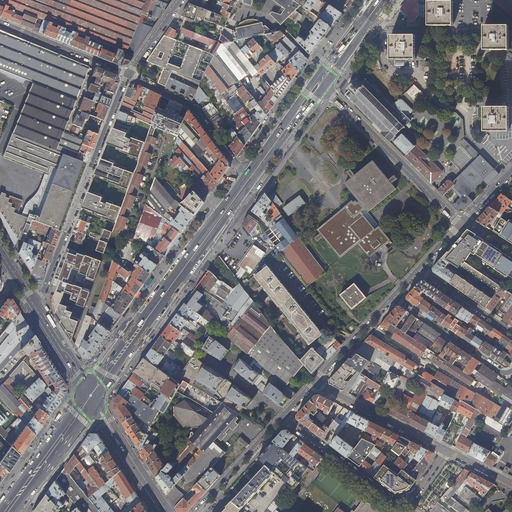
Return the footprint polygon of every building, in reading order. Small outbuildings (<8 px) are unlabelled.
[(0,0),(0,3),(2,4),(4,5),(5,6),(9,7),(22,12),(24,13),(25,13),(20,25),(32,30),(37,18),(38,18),(40,19),(49,22),(51,23),(58,26),(60,27),(65,29),(72,31),(75,32),(78,34),(85,37),(89,38),(93,40),(100,42),(103,43),(114,48),(117,49),(134,55),(153,28),(143,24),(146,18),(150,19),(150,20),(151,21),(152,21),(153,20),(153,19),(152,18),(152,17),(157,19),(159,20),(169,5),(155,0),(0,0)] [(244,0),(243,3),(252,6),(254,2),(252,0),(273,0),(286,9),(282,15),(273,12),(271,14),(282,25),(299,8),(301,6),(292,0),(244,0)] [(318,0),(309,0),(304,8),(310,12),(318,0)] [(419,2),(416,0),(406,0),(400,9),(408,16),(407,17),(407,22),(414,22),(420,14),(420,5),(417,3),(419,2)] [(511,7),(504,0),(496,0),(495,2),(511,17),(511,7)] [(332,27),(342,13),(326,2),(325,2),(323,6),(323,7),(326,9),(327,10),(324,15),(323,14),(321,16),(319,15),(318,16),(316,14),(315,16),(316,16),(319,18),(321,20),(332,27)] [(448,26),(453,27),(453,2),(444,2),(441,2),(436,2),(429,2),(429,26),(448,26)] [(191,3),(182,16),(196,21),(198,16),(205,20),(204,24),(208,26),(210,21),(225,28),(229,19),(226,17),(220,15),(201,8),(191,3)] [(229,19),(231,13),(228,12),(230,6),(224,4),(220,15),(226,17),(229,19)] [(0,17),(9,21),(12,12),(10,11),(7,12),(7,11),(9,7),(5,6),(5,7),(4,8),(0,17)] [(19,25),(24,13),(22,12),(21,17),(15,15),(16,13),(12,12),(9,21),(19,25)] [(225,28),(223,33),(235,42),(248,39),(251,38),(265,35),(273,33),(266,26),(264,27),(263,23),(257,21),(248,20),(240,24),(236,29),(237,33),(233,34),(232,31),(225,28)] [(322,41),(332,27),(321,20),(320,21),(321,21),(318,24),(317,23),(316,25),(317,26),(312,34),(322,41)] [(43,35),(55,40),(60,27),(58,26),(57,29),(50,26),(51,23),(49,22),(46,27),(43,35)] [(33,31),(43,35),(46,27),(36,23),(33,31)] [(504,50),(509,50),(509,26),(494,26),(487,26),(485,26),(485,36),(485,50),(496,50),(504,50)] [(55,40),(69,46),(75,32),(72,31),(71,34),(64,31),(65,29),(60,27),(55,40)] [(165,36),(175,40),(176,39),(175,38),(175,37),(176,38),(178,35),(176,33),(177,32),(171,28),(165,36)] [(222,45),(235,42),(223,33),(219,42),(184,29),(182,33),(192,39),(200,42),(197,49),(215,55),(222,45)] [(64,152),(77,157),(79,152),(80,150),(82,144),(84,141),(68,135),(73,125),(78,111),(84,97),(89,85),(92,77),(86,75),(89,67),(0,30),(0,68),(1,69),(33,82),(13,134),(13,133),(4,156),(48,173),(51,166),(58,169),(64,152)] [(274,44),(284,35),(281,31),(273,33),(265,35),(274,44)] [(69,46),(83,51),(89,38),(85,37),(84,39),(77,36),(78,34),(75,32),(69,46)] [(311,55),(322,41),(312,34),(306,41),(300,36),(299,37),(296,34),(293,37),(304,49),(306,47),(308,49),(307,51),(311,55)] [(205,72),(215,55),(197,49),(185,44),(175,40),(165,36),(148,62),(150,63),(149,67),(163,72),(160,82),(154,79),(153,81),(194,100),(199,87),(202,81),(205,72)] [(391,60),(415,60),(415,36),(391,36),(391,60)] [(300,72),(308,59),(286,37),(283,40),(297,55),(292,59),(289,56),(291,54),(281,43),(279,45),(278,44),(276,46),(278,48),(285,56),(288,59),(300,72)] [(83,51),(97,57),(101,49),(103,43),(100,42),(99,44),(100,44),(99,45),(99,46),(92,43),(93,40),(89,38),(83,51)] [(251,38),(248,39),(235,42),(239,48),(248,40),(250,42),(252,39),(251,38)] [(262,48),(254,39),(242,50),(249,60),(262,48)] [(239,48),(235,42),(222,45),(215,55),(205,72),(222,94),(240,81),(256,68),(255,68),(249,60),(242,50),(239,48)] [(97,57),(111,63),(117,49),(114,48),(112,53),(101,49),(97,57)] [(292,82),(300,72),(288,59),(285,61),(289,65),(285,69),(282,66),(281,67),(280,66),(281,65),(279,63),(278,62),(285,56),(278,48),(271,55),(268,52),(267,53),(269,55),(276,64),(279,67),(281,69),(282,71),(292,82)] [(117,49),(111,63),(120,67),(127,66),(134,55),(126,52),(122,62),(119,60),(122,51),(117,49)] [(255,68),(256,68),(262,76),(265,73),(267,75),(269,76),(271,73),(269,70),(276,64),(269,55),(263,61),(262,60),(260,61),(262,62),(255,68)] [(96,67),(93,76),(97,78),(94,83),(101,86),(102,84),(104,82),(105,83),(105,84),(106,85),(106,86),(104,91),(113,95),(119,81),(116,76),(96,67)] [(280,98),(292,82),(282,71),(279,73),(283,77),(271,87),(280,98)] [(222,94),(205,72),(202,81),(232,120),(237,127),(237,126),(243,122),(222,94)] [(409,118),(395,104),(393,103),(391,105),(387,101),(388,101),(387,100),(386,100),(382,96),(383,96),(382,95),(382,96),(378,92),(378,91),(378,90),(377,91),(373,87),(374,86),(373,86),(372,86),(369,83),(369,82),(369,81),(370,80),(369,80),(368,80),(365,77),(366,76),(365,76),(364,76),(363,76),(363,77),(362,78),(360,76),(358,76),(357,78),(356,79),(357,80),(348,88),(349,89),(349,90),(350,90),(346,94),(346,93),(345,94),(346,95),(345,95),(346,96),(347,96),(350,99),(349,99),(350,100),(350,99),(351,100),(352,100),(355,103),(355,104),(355,105),(356,104),(360,108),(359,109),(360,110),(361,109),(364,113),(365,114),(369,118),(368,118),(369,119),(370,118),(374,122),(373,123),(374,124),(373,125),(390,142),(392,140),(396,137),(404,128),(405,127),(407,126),(410,123),(411,121),(409,118)] [(259,128),(265,120),(268,115),(259,104),(240,81),(222,94),(243,122),(245,125),(247,127),(253,136),(259,128)] [(268,115),(280,98),(271,87),(266,81),(259,89),(266,98),(263,102),(262,101),(259,104),(268,115)] [(136,84),(130,86),(120,111),(130,114),(130,115),(152,125),(157,110),(156,110),(163,96),(136,84)] [(374,84),(373,86),(374,86),(373,87),(377,91),(378,90),(378,91),(378,92),(382,96),(382,95),(383,96),(382,96),(386,100),(387,100),(388,101),(387,101),(391,105),(393,103),(374,84)] [(411,100),(421,91),(414,84),(402,96),(414,107),(416,105),(411,100)] [(207,97),(199,87),(194,100),(198,104),(207,97)] [(117,221),(113,232),(117,234),(119,229),(124,231),(129,218),(124,216),(128,208),(132,209),(137,197),(132,195),(135,186),(140,188),(145,175),(140,174),(144,165),(148,166),(152,154),(148,152),(151,143),(155,145),(158,138),(154,136),(156,131),(151,129),(153,123),(156,125),(155,126),(156,128),(157,128),(159,127),(178,137),(179,137),(181,131),(186,119),(190,110),(189,109),(186,118),(179,115),(184,105),(172,100),(169,105),(167,106),(168,107),(167,108),(166,109),(167,111),(164,116),(160,114),(162,111),(161,109),(158,108),(159,107),(163,96),(156,110),(157,110),(152,125),(149,135),(142,153),(136,169),(135,173),(129,189),(128,192),(122,207),(117,220),(117,221)] [(96,118),(103,121),(109,108),(84,97),(78,111),(88,115),(91,107),(96,109),(95,112),(98,113),(96,118)] [(400,101),(399,100),(395,104),(409,118),(410,117),(409,115),(413,111),(402,100),(400,101)] [(202,110),(210,120),(219,113),(212,102),(202,110)] [(167,111),(159,107),(158,108),(161,109),(162,111),(160,114),(164,116),(167,111)] [(485,131),(509,132),(509,107),(504,107),(499,107),(485,107),(485,131)] [(190,110),(186,119),(191,126),(192,125),(192,126),(194,125),(197,129),(196,130),(198,132),(198,131),(200,133),(201,133),(202,135),(202,136),(201,137),(206,142),(229,169),(230,167),(230,164),(190,110)] [(88,115),(78,111),(73,125),(82,128),(85,120),(88,121),(90,115),(88,115)] [(147,135),(149,135),(152,125),(130,115),(130,114),(120,111),(115,125),(125,129),(126,125),(127,125),(124,123),(125,123),(125,122),(124,122),(126,120),(125,118),(129,120),(144,127),(144,126),(146,127),(144,133),(147,135)] [(213,125),(218,131),(228,124),(223,118),(213,125)] [(181,131),(179,137),(206,167),(209,164),(206,161),(204,158),(202,156),(207,152),(213,158),(212,158),(215,162),(214,164),(217,166),(214,170),(211,168),(209,171),(219,182),(223,177),(229,169),(206,142),(201,137),(191,126),(186,119),(181,131)] [(265,120),(259,128),(261,129),(267,122),(265,120)] [(115,125),(110,139),(120,143),(120,142),(121,139),(119,138),(120,137),(120,135),(120,134),(123,135),(125,129),(115,125)] [(120,143),(110,139),(104,153),(129,163),(128,166),(136,169),(142,153),(140,152),(147,135),(144,133),(129,126),(121,143),(120,142),(120,143)] [(237,135),(246,146),(247,143),(253,136),(247,127),(243,130),(242,129),(239,131),(240,132),(237,135)] [(237,157),(246,146),(237,135),(232,129),(228,132),(235,140),(230,148),(237,157)] [(82,144),(93,149),(98,135),(88,131),(86,137),(86,136),(85,139),(84,139),(84,141),(82,144)] [(407,155),(415,147),(403,133),(398,139),(394,142),(407,155)] [(179,137),(178,137),(177,142),(192,159),(192,158),(199,165),(198,166),(200,168),(205,174),(208,176),(207,177),(205,176),(204,178),(194,168),(192,166),(191,167),(193,169),(192,170),(205,185),(212,192),(219,182),(209,171),(206,167),(179,137)] [(467,151),(471,146),(467,141),(462,146),(467,151)] [(84,160),(88,161),(93,149),(82,144),(80,150),(85,152),(83,156),(80,155),(81,153),(79,152),(77,157),(84,160)] [(193,164),(175,145),(174,150),(189,167),(193,164)] [(405,157),(432,184),(442,174),(442,172),(433,162),(430,162),(427,165),(424,162),(427,159),(427,156),(417,146),(415,147),(407,155),(405,157)] [(449,191),(453,187),(455,189),(463,197),(453,206),(459,212),(462,209),(464,212),(474,201),(468,196),(485,179),(486,178),(491,182),(499,174),(500,174),(494,168),(482,156),(481,154),(472,146),(471,146),(467,151),(470,154),(472,153),(477,159),(453,183),(451,181),(448,180),(438,191),(443,196),(449,191)] [(189,167),(174,150),(169,162),(175,169),(180,164),(187,172),(191,169),(189,167)] [(77,157),(64,152),(58,169),(53,182),(73,190),(84,160),(77,157)] [(113,161),(102,157),(97,173),(111,178),(110,182),(129,189),(135,173),(112,164),(113,161)] [(366,202),(372,208),(396,189),(392,183),(398,179),(395,176),(389,180),(373,161),(356,175),(351,169),(347,172),(352,178),(349,180),(354,187),(366,202)] [(26,205),(21,216),(28,218),(29,216),(34,218),(39,220),(53,182),(58,169),(51,166),(48,173),(49,173),(48,175),(45,173),(39,188),(37,192),(34,196),(30,200),(27,202),(26,205)] [(176,201),(156,178),(151,191),(146,204),(155,211),(163,217),(171,206),(180,212),(179,214),(180,215),(176,220),(171,217),(169,221),(184,232),(195,215),(184,207),(176,200),(176,201)] [(368,211),(372,208),(366,202),(354,187),(349,180),(345,183),(359,201),(356,203),(354,202),(346,208),(342,211),(339,213),(319,230),(321,233),(316,238),(319,241),(324,237),(341,258),(358,245),(370,260),(391,243),(392,245),(393,244),(380,228),(376,230),(370,222),(362,213),(367,210),(368,211)] [(49,227),(52,228),(58,230),(73,190),(53,182),(39,220),(34,218),(33,221),(49,227)] [(205,202),(212,192),(205,185),(197,193),(205,202)] [(94,213),(95,212),(117,220),(122,207),(100,199),(101,196),(89,191),(83,209),(94,213)] [(24,242),(25,238),(29,229),(32,222),(33,221),(34,218),(29,216),(28,218),(21,216),(18,214),(23,201),(10,196),(9,198),(5,197),(6,194),(2,192),(0,196),(0,206),(3,208),(2,211),(6,213),(5,216),(9,217),(7,220),(12,222),(11,225),(15,227),(13,231),(18,232),(17,235),(21,237),(20,240),(24,242)] [(195,215),(205,202),(197,193),(195,192),(184,207),(195,215)] [(261,199),(259,202),(270,210),(273,206),(271,204),(272,202),(269,198),(267,196),(265,193),(264,195),(261,199)] [(511,200),(502,193),(490,206),(500,213),(503,214),(511,201),(511,200)] [(274,205),(277,209),(278,209),(283,205),(274,194),(269,198),(272,202),(274,205)] [(300,196),(290,204),(292,206),(296,212),(306,204),(300,196)] [(259,202),(253,211),(263,219),(267,213),(270,210),(259,202)] [(146,204),(135,235),(141,238),(150,245),(151,246),(163,217),(153,214),(155,211),(146,204)] [(292,206),(290,204),(283,209),(289,217),(296,212),(292,206)] [(276,246),(308,286),(315,281),(323,275),(326,273),(321,266),(277,209),(274,205),(273,206),(270,210),(267,213),(263,219),(269,223),(276,217),(279,223),(276,225),(286,238),(276,246)] [(490,206),(477,220),(486,227),(487,227),(494,219),(495,218),(499,214),(502,216),(503,215),(503,214),(500,213),(490,206)] [(502,216),(499,214),(494,219),(496,221),(498,223),(502,216)] [(249,215),(243,224),(248,229),(253,236),(260,237),(265,233),(258,224),(259,223),(249,215)] [(511,221),(509,220),(508,222),(501,218),(499,221),(498,223),(495,227),(493,231),(511,243),(511,221)] [(45,236),(49,227),(33,221),(32,222),(29,229),(45,236)] [(77,231),(84,234),(88,223),(83,221),(79,230),(77,229),(77,231)] [(156,250),(165,256),(182,234),(171,226),(171,227),(165,222),(157,242),(162,242),(156,250)] [(44,239),(43,242),(55,247),(61,232),(58,230),(52,228),(48,236),(47,236),(47,237),(48,238),(47,240),(44,239)] [(105,253),(113,232),(104,229),(96,250),(105,253)] [(78,233),(75,242),(80,244),(84,234),(77,231),(75,230),(74,230),(74,232),(78,233)] [(511,280),(511,260),(472,234),(467,231),(440,261),(449,267),(458,273),(462,267),(465,262),(472,253),(475,255),(476,254),(484,259),(483,261),(511,280)] [(274,244),(266,234),(262,238),(265,242),(266,241),(271,246),(274,244)] [(40,248),(42,244),(37,242),(30,239),(29,239),(27,244),(23,243),(19,254),(23,261),(30,272),(36,259),(37,256),(33,255),(34,253),(31,252),(33,247),(40,250),(40,248)] [(55,247),(43,242),(42,244),(40,248),(40,250),(43,251),(40,256),(37,255),(37,256),(36,259),(49,263),(55,247)] [(143,254),(159,265),(165,256),(156,250),(151,246),(150,245),(148,248),(151,249),(151,252),(150,254),(147,253),(145,252),(143,254)] [(241,267),(251,274),(266,253),(256,246),(241,267)] [(66,250),(61,265),(73,270),(74,268),(75,266),(79,267),(84,255),(77,252),(76,254),(66,250)] [(124,268),(145,284),(159,265),(143,254),(142,253),(141,255),(142,256),(145,259),(142,263),(138,261),(137,263),(137,264),(132,271),(125,266),(124,268)] [(75,266),(74,268),(80,270),(79,272),(86,274),(93,258),(93,257),(85,254),(85,255),(84,255),(79,267),(75,266)] [(102,261),(93,258),(86,274),(87,274),(86,278),(94,281),(102,261)] [(42,280),(49,263),(36,259),(30,272),(35,281),(42,280)] [(28,273),(30,272),(23,261),(21,263),(28,273)] [(114,261),(107,278),(113,281),(119,265),(114,261)] [(434,272),(451,283),(456,275),(452,272),(453,271),(451,270),(451,271),(450,270),(448,269),(449,267),(440,261),(433,268),(434,272)] [(462,267),(480,279),(483,274),(465,262),(462,267)] [(61,265),(56,279),(68,284),(68,283),(73,270),(61,265)] [(122,287),(136,297),(145,284),(124,268),(121,266),(118,270),(118,272),(127,279),(126,281),(130,284),(127,286),(124,284),(122,287)] [(304,336),(311,345),(324,334),(273,271),(269,266),(256,276),(263,285),(266,289),(271,295),(274,298),(285,313),(288,317),(301,333),(304,336)] [(215,274),(209,271),(200,283),(229,302),(240,284),(240,283),(234,289),(225,283),(225,282),(220,281),(218,278),(216,275),(215,274)] [(451,283),(468,296),(475,286),(467,281),(468,281),(466,280),(467,279),(465,278),(464,279),(457,274),(456,275),(451,283)] [(480,279),(497,291),(500,286),(483,274),(480,279)] [(113,281),(107,278),(99,299),(105,302),(105,303),(122,316),(136,297),(122,287),(113,281)] [(55,311),(57,314),(68,284),(56,279),(54,284),(59,286),(54,299),(55,311)] [(421,281),(414,288),(422,294),(424,291),(426,293),(425,294),(426,295),(427,294),(427,295),(428,296),(429,296),(430,296),(434,299),(433,301),(434,302),(441,292),(425,281),(421,281)] [(75,286),(68,283),(68,284),(57,314),(62,322),(62,321),(63,322),(62,323),(67,331),(68,330),(68,332),(73,339),(74,339),(90,292),(83,289),(83,288),(76,285),(75,286)] [(214,304),(227,331),(251,298),(247,293),(246,291),(240,284),(229,302),(200,283),(198,286),(196,289),(204,295),(210,299),(212,300),(214,304)] [(346,300),(353,309),(367,297),(356,283),(341,295),(346,300)] [(468,296),(486,308),(492,298),(485,293),(483,292),(484,291),(483,290),(482,291),(475,286),(468,296)] [(506,300),(511,294),(500,286),(497,291),(496,293),(506,300)] [(422,294),(414,288),(407,296),(408,299),(418,306),(423,299),(424,298),(421,296),(422,294)] [(204,295),(196,289),(185,303),(203,316),(206,310),(203,307),(204,306),(199,302),(204,295)] [(452,299),(441,292),(434,302),(433,303),(435,304),(436,305),(438,303),(446,308),(452,299)] [(508,313),(511,306),(511,294),(506,300),(501,308),(508,313)] [(486,308),(491,311),(499,299),(494,295),(492,298),(486,308)] [(13,321),(20,313),(12,299),(8,299),(1,308),(0,309),(0,316),(4,319),(4,318),(6,316),(13,321)] [(100,324),(111,331),(122,316),(105,303),(105,302),(99,299),(96,307),(96,309),(94,314),(93,317),(92,318),(96,320),(100,324)] [(211,309),(214,304),(212,300),(210,299),(206,306),(208,307),(211,309)] [(423,299),(418,306),(429,314),(434,306),(423,299)] [(463,307),(452,299),(446,308),(450,311),(449,312),(451,313),(451,312),(457,316),(463,307)] [(210,328),(212,323),(206,319),(203,316),(185,303),(185,304),(180,311),(178,314),(180,315),(184,318),(187,320),(190,315),(199,321),(210,328)] [(434,306),(429,314),(442,323),(449,314),(447,313),(446,315),(441,311),(441,310),(440,310),(435,307),(434,306)] [(511,325),(511,306),(508,313),(503,320),(511,325)] [(397,307),(386,320),(396,327),(407,311),(401,307),(397,307)] [(474,314),(463,307),(457,316),(455,318),(456,318),(457,319),(458,317),(463,320),(463,319),(468,323),(470,321),(474,314)] [(508,313),(501,308),(496,315),(503,320),(508,313)] [(0,372),(20,350),(34,335),(20,313),(13,321),(11,324),(5,332),(0,337),(0,372)] [(204,337),(206,334),(187,320),(184,318),(180,315),(178,314),(171,324),(182,332),(188,336),(200,344),(202,341),(191,333),(190,333),(183,328),(186,324),(204,337)] [(449,314),(442,323),(449,328),(456,318),(455,318),(454,317),(453,320),(450,318),(452,316),(449,314)] [(481,319),(474,314),(470,321),(473,323),(470,328),(473,330),(481,319)] [(76,345),(80,351),(85,339),(85,337),(86,336),(91,322),(92,318),(93,317),(87,315),(81,333),(79,336),(76,345)] [(412,315),(401,330),(406,333),(410,328),(417,318),(412,315)] [(4,319),(0,316),(0,327),(5,332),(11,324),(4,318),(4,319)] [(456,318),(449,328),(456,333),(461,327),(463,323),(457,319),(456,318)] [(488,324),(481,319),(473,330),(474,330),(475,331),(476,332),(478,329),(482,332),(483,331),(488,324)] [(386,320),(380,325),(386,330),(389,330),(394,334),(392,337),(426,360),(427,358),(444,369),(445,368),(471,386),(475,379),(463,371),(461,370),(453,365),(450,362),(443,358),(440,356),(437,354),(430,349),(414,338),(410,336),(406,333),(401,330),(396,327),(386,320)] [(424,323),(421,321),(414,331),(418,333),(419,332),(424,323)] [(441,335),(424,323),(419,332),(433,342),(432,343),(417,333),(414,338),(430,349),(439,337),(441,335)] [(85,339),(80,351),(85,358),(91,359),(101,344),(111,331),(100,324),(91,337),(93,338),(92,339),(90,341),(90,342),(86,340),(85,339)] [(182,332),(171,324),(165,332),(162,336),(162,337),(181,349),(192,357),(194,355),(200,344),(188,336),(182,345),(180,343),(179,344),(176,341),(182,332)] [(494,328),(488,324),(483,331),(486,333),(483,336),(485,337),(487,339),(494,328)] [(463,338),(468,331),(461,327),(456,333),(463,338)] [(410,328),(406,333),(410,336),(414,331),(410,328)] [(473,330),(470,328),(468,331),(463,338),(471,343),(475,337),(474,336),(473,335),(472,335),(471,334),(474,330),(473,330)] [(503,335),(494,328),(487,339),(489,341),(491,342),(495,335),(500,339),(503,335)] [(478,333),(475,337),(471,343),(480,350),(487,339),(485,337),(483,339),(478,336),(480,334),(478,333)] [(20,350),(27,356),(28,355),(29,354),(39,343),(34,335),(20,350)] [(325,360),(327,361),(337,350),(342,345),(336,340),(331,335),(320,348),(317,351),(317,352),(325,360)] [(372,335),(365,342),(377,349),(395,360),(413,371),(417,364),(406,357),(407,356),(372,335)] [(511,340),(503,335),(500,339),(496,345),(498,346),(502,341),(504,342),(503,343),(504,344),(503,346),(506,348),(511,340)] [(162,337),(162,336),(153,348),(169,359),(175,364),(177,361),(174,359),(176,356),(175,355),(174,356),(170,353),(168,352),(169,351),(171,347),(179,352),(181,349),(162,337)] [(215,339),(210,336),(203,348),(212,355),(222,360),(235,344),(225,336),(220,342),(215,339)] [(448,343),(439,337),(430,349),(437,354),(439,350),(441,352),(448,343)] [(489,341),(487,339),(480,350),(489,356),(496,345),(495,344),(493,346),(487,341),(487,340),(489,341)] [(450,362),(453,365),(455,362),(457,359),(463,350),(450,341),(440,356),(443,358),(446,355),(446,353),(447,353),(453,357),(454,358),(452,359),(450,362)] [(365,342),(356,351),(370,360),(377,349),(365,342)] [(55,391),(53,393),(60,401),(66,392),(66,386),(39,343),(29,354),(28,355),(48,385),(51,384),(52,384),(55,387),(55,391)] [(496,345),(489,356),(497,361),(504,351),(503,350),(501,352),(498,350),(500,348),(498,346),(496,345)] [(308,368),(313,373),(314,372),(325,360),(317,352),(317,351),(315,349),(314,347),(313,348),(301,361),(305,365),(308,368)] [(169,359),(153,348),(146,358),(158,367),(161,364),(164,366),(169,359)] [(377,349),(370,360),(389,371),(389,370),(391,367),(395,360),(377,349)] [(464,364),(467,366),(473,357),(463,350),(457,359),(461,362),(462,363),(464,364)] [(356,351),(345,363),(356,370),(358,371),(369,378),(381,385),(386,376),(389,371),(370,360),(356,351)] [(246,353),(234,367),(241,375),(254,385),(262,375),(249,365),(254,359),(246,353)] [(245,408),(252,399),(246,394),(236,387),(220,375),(215,372),(205,365),(194,355),(192,357),(185,370),(180,378),(185,381),(186,381),(193,385),(196,380),(217,392),(224,400),(223,403),(240,413),(245,408)] [(463,371),(475,379),(479,381),(487,369),(488,368),(483,364),(478,372),(474,369),(480,362),(473,357),(467,366),(463,371)] [(175,364),(169,359),(164,366),(164,367),(171,372),(176,376),(180,378),(185,370),(175,364)] [(49,416),(56,407),(60,401),(53,393),(29,367),(23,360),(14,370),(9,376),(13,381),(32,401),(45,390),(49,395),(41,405),(38,403),(38,404),(36,402),(34,404),(39,409),(49,416)] [(413,371),(395,360),(391,367),(414,381),(418,374),(413,371)] [(356,370),(345,363),(339,370),(330,380),(330,383),(344,390),(348,381),(346,380),(352,373),(352,372),(353,371),(355,372),(356,370)] [(164,367),(162,370),(169,375),(171,372),(164,367)] [(389,370),(389,371),(386,376),(381,385),(371,404),(379,408),(386,394),(384,393),(387,386),(395,390),(395,389),(402,376),(389,370)] [(348,381),(344,390),(357,397),(369,378),(358,371),(348,381)] [(424,373),(422,376),(433,383),(446,391),(463,401),(476,409),(488,416),(494,420),(501,409),(464,387),(438,371),(434,377),(427,372),(424,373)] [(151,384),(135,372),(130,380),(138,385),(148,392),(152,386),(151,384)] [(422,376),(418,374),(414,381),(414,382),(420,386),(429,391),(433,383),(422,376)] [(13,381),(9,376),(2,384),(13,396),(17,393),(10,384),(13,381)] [(185,381),(180,378),(176,376),(174,379),(182,384),(185,381)] [(410,380),(402,376),(395,389),(403,393),(410,380)] [(357,397),(359,398),(367,384),(375,388),(374,391),(367,388),(363,400),(371,404),(381,385),(369,378),(357,397)] [(138,385),(130,380),(124,388),(159,413),(161,410),(165,413),(173,400),(151,384),(152,386),(148,392),(146,395),(136,388),(138,385)] [(215,413),(223,403),(193,385),(186,381),(185,381),(182,384),(178,391),(215,413)] [(284,393),(271,383),(263,393),(277,404),(284,408),(294,397),(297,394),(288,387),(284,393)] [(446,391),(433,383),(429,391),(427,394),(433,397),(435,392),(443,397),(446,391)] [(13,396),(2,384),(1,385),(0,386),(0,397),(18,418),(26,427),(35,436),(42,426),(32,418),(17,401),(13,396)] [(429,391),(420,386),(413,399),(395,390),(393,398),(410,407),(409,408),(418,412),(419,410),(427,394),(429,391)] [(159,413),(124,388),(119,395),(129,402),(133,406),(139,411),(154,422),(159,413)] [(507,389),(502,397),(506,400),(511,403),(511,388),(509,390),(507,389)] [(440,404),(457,413),(457,411),(463,401),(446,391),(443,397),(441,401),(440,404)] [(17,393),(13,396),(17,401),(22,396),(18,392),(17,393)] [(433,417),(440,404),(441,401),(433,397),(427,394),(419,410),(430,416),(433,417)] [(129,402),(119,395),(114,401),(114,409),(123,423),(130,418),(139,411),(133,406),(128,410),(126,406),(129,402)] [(313,413),(314,414),(317,411),(318,412),(319,411),(318,409),(320,408),(326,411),(325,412),(327,413),(329,414),(335,403),(320,395),(316,395),(306,406),(313,413)] [(22,396),(17,401),(32,418),(42,426),(49,416),(39,409),(37,412),(22,396)] [(175,417),(186,400),(185,399),(175,408),(175,417)] [(234,420),(240,413),(223,403),(215,413),(205,424),(202,409),(186,400),(175,417),(184,427),(201,429),(200,430),(195,435),(193,432),(191,433),(191,437),(189,439),(173,459),(177,463),(180,464),(196,445),(201,449),(184,468),(188,472),(209,447),(215,441),(214,439),(217,437),(218,438),(219,436),(218,435),(222,432),(223,433),(224,431),(223,430),(227,426),(228,428),(229,426),(230,428),(236,422),(234,420)] [(511,403),(506,400),(501,409),(494,420),(508,428),(509,427),(511,422),(511,403)] [(457,411),(471,418),(476,409),(463,401),(457,411)] [(386,412),(412,425),(417,415),(391,402),(386,412)] [(298,419),(322,438),(329,428),(326,425),(324,428),(322,427),(321,427),(321,428),(314,423),(315,422),(314,421),(311,418),(311,415),(313,413),(306,406),(298,415),(298,419)] [(478,416),(486,421),(488,416),(476,409),(471,418),(463,432),(468,435),(470,430),(471,430),(478,416)] [(338,417),(335,420),(345,427),(355,413),(350,410),(348,412),(349,413),(343,421),(338,417)] [(130,418),(123,423),(138,448),(146,434),(142,432),(138,426),(144,422),(146,424),(143,429),(147,433),(150,429),(154,422),(139,411),(130,418)] [(432,423),(439,426),(442,423),(444,424),(446,423),(451,413),(448,412),(447,413),(444,412),(443,414),(438,411),(436,415),(432,423)] [(325,421),(326,418),(324,416),(320,413),(318,415),(325,421)] [(367,431),(372,421),(355,413),(345,427),(349,429),(351,423),(354,425),(367,431)] [(412,425),(425,432),(430,422),(432,419),(429,418),(428,420),(417,414),(417,415),(412,425)] [(335,420),(328,415),(326,418),(325,421),(324,423),(326,425),(329,428),(335,420)] [(486,421),(504,434),(508,428),(494,420),(488,416),(486,421)] [(26,427),(18,418),(11,425),(19,432),(17,435),(18,436),(14,441),(7,433),(3,437),(11,446),(21,455),(35,436),(26,427)] [(338,435),(345,427),(335,420),(329,428),(322,438),(331,444),(338,435)] [(381,438),(388,429),(372,421),(367,431),(375,435),(373,438),(365,434),(363,437),(363,438),(376,445),(377,444),(379,441),(377,440),(378,437),(381,438)] [(430,422),(425,432),(434,436),(439,426),(432,423),(430,422)] [(442,423),(439,426),(434,436),(442,441),(447,431),(442,428),(444,424),(442,423)] [(388,442),(394,433),(388,429),(381,438),(387,441),(388,442)] [(290,440),(294,435),(287,430),(284,430),(274,441),(284,449),(289,441),(290,440)] [(159,433),(155,431),(154,431),(151,437),(141,453),(147,462),(155,450),(158,445),(156,444),(155,446),(153,445),(152,444),(154,440),(155,440),(159,433)] [(171,438),(177,442),(182,437),(176,432),(171,438)] [(395,445),(402,436),(394,433),(388,442),(392,444),(395,445)] [(99,462),(110,452),(98,434),(95,434),(91,434),(82,446),(96,462),(97,464),(99,462)] [(146,434),(138,448),(141,453),(151,437),(147,434),(146,434)] [(345,440),(338,435),(331,444),(348,458),(356,448),(345,440)] [(402,453),(412,441),(402,436),(395,445),(394,446),(392,449),(398,453),(401,455),(402,453)] [(456,447),(468,454),(474,443),(474,442),(466,438),(462,436),(456,447)] [(247,448),(250,445),(241,437),(238,440),(247,448)] [(356,448),(348,458),(360,467),(365,460),(370,453),(375,447),(376,445),(363,438),(360,443),(356,448)] [(386,442),(387,441),(381,438),(379,441),(377,444),(381,447),(385,442),(386,442)] [(222,476),(247,448),(238,440),(226,453),(223,456),(217,463),(213,467),(222,476)] [(296,455),(305,443),(301,440),(293,451),(291,455),(294,457),(296,455)] [(8,449),(0,441),(0,464),(8,473),(21,455),(11,446),(8,449)] [(226,453),(215,441),(209,447),(188,472),(174,487),(168,494),(176,507),(184,498),(185,497),(186,496),(189,493),(191,491),(198,483),(209,471),(213,467),(217,463),(223,456),(226,453)] [(274,441),(259,457),(294,490),(296,488),(300,482),(298,481),(308,468),(308,467),(305,465),(302,463),(294,457),(291,455),(284,449),(274,441)] [(291,455),(293,451),(289,448),(287,447),(291,442),(289,441),(284,449),(291,455)] [(414,457),(423,447),(412,441),(402,453),(406,456),(411,450),(414,452),(411,456),(410,456),(407,460),(410,463),(414,457)] [(308,462),(316,452),(305,443),(296,455),(299,457),(301,454),(303,456),(302,457),(304,459),(305,457),(307,459),(306,461),(308,462)] [(468,454),(484,462),(492,451),(474,443),(468,454)] [(79,450),(75,455),(84,467),(86,466),(88,468),(96,462),(82,446),(79,450)] [(380,451),(375,447),(370,453),(378,459),(382,453),(380,451)] [(382,453),(387,456),(390,452),(384,447),(380,451),(382,453)] [(420,462),(422,460),(429,450),(423,447),(414,457),(420,462)] [(155,450),(147,462),(158,478),(167,467),(155,450)] [(434,453),(429,450),(422,460),(429,464),(434,453)] [(484,462),(493,466),(502,454),(502,453),(502,452),(500,450),(497,454),(492,451),(484,462)] [(88,471),(101,489),(104,486),(122,471),(110,452),(99,462),(103,464),(105,467),(104,468),(106,471),(107,470),(110,475),(109,477),(104,480),(94,467),(88,471)] [(316,467),(324,458),(316,452),(308,462),(311,464),(311,463),(316,467)] [(376,462),(378,459),(370,453),(365,460),(367,461),(370,458),(375,462),(376,462)] [(370,474),(375,477),(384,465),(389,458),(387,456),(382,453),(378,459),(376,462),(378,463),(370,474)] [(101,489),(88,471),(86,470),(84,467),(75,455),(66,468),(69,472),(83,490),(90,498),(101,489)] [(401,455),(395,463),(403,469),(404,470),(409,465),(409,464),(401,458),(402,457),(401,455)] [(167,467),(158,478),(168,494),(174,487),(188,472),(184,468),(172,481),(168,474),(177,463),(173,459),(167,467)] [(365,460),(360,467),(368,472),(372,466),(368,463),(368,462),(367,461),(365,460)] [(410,474),(416,479),(426,467),(429,464),(422,460),(420,462),(418,464),(416,468),(414,469),(410,474)] [(368,472),(370,474),(378,463),(376,462),(375,462),(372,466),(368,472)] [(0,482),(1,483),(8,473),(0,464),(0,482)] [(273,476),(275,473),(266,464),(261,469),(249,483),(237,496),(232,501),(243,508),(247,511),(250,509),(247,506),(250,503),(248,502),(257,492),(258,493),(262,490),(261,489),(269,479),(270,480),(274,477),(273,476)] [(398,493),(407,490),(409,489),(411,487),(417,480),(416,479),(410,474),(404,470),(403,469),(398,475),(396,473),(384,465),(375,477),(395,493),(398,493)] [(409,465),(404,470),(410,474),(414,469),(409,465)] [(207,492),(222,476),(213,467),(209,471),(198,483),(207,492)] [(100,511),(90,498),(83,490),(69,472),(66,468),(57,481),(67,493),(78,507),(82,511),(100,511)] [(466,480),(472,473),(466,469),(453,484),(459,489),(466,480)] [(131,511),(142,502),(135,492),(122,471),(104,486),(101,489),(90,498),(100,511),(131,511)] [(482,499),(495,484),(472,473),(466,480),(470,483),(481,492),(478,495),(482,499)] [(470,483),(466,480),(459,489),(456,492),(460,495),(466,487),(468,485),(470,483)] [(57,481),(48,493),(60,507),(61,508),(68,502),(65,499),(62,502),(61,501),(61,500),(61,499),(67,493),(57,481)] [(184,498),(176,507),(178,511),(188,511),(207,492),(198,483),(191,491),(193,493),(196,490),(198,491),(198,493),(189,503),(184,498)] [(285,498),(294,490),(288,484),(279,496),(266,511),(274,511),(276,510),(285,498)] [(456,492),(459,489),(453,484),(441,498),(443,499),(448,503),(451,499),(456,492)] [(474,509),(482,499),(478,495),(471,490),(470,490),(466,487),(460,495),(459,496),(460,497),(474,509)] [(56,511),(61,508),(60,507),(48,493),(33,511),(56,511)] [(458,511),(471,511),(474,509),(460,497),(456,502),(452,507),(458,511)] [(452,507),(456,502),(451,499),(448,503),(452,507)] [(239,511),(243,508),(232,501),(229,504),(227,506),(228,507),(223,511),(222,511),(221,511),(239,511)] [(381,511),(369,503),(367,501),(365,504),(362,502),(356,510),(359,511),(358,511),(354,511),(352,510),(351,511),(344,511),(338,508),(335,511),(381,511)] [(131,511),(147,511),(142,502),(131,511)]
